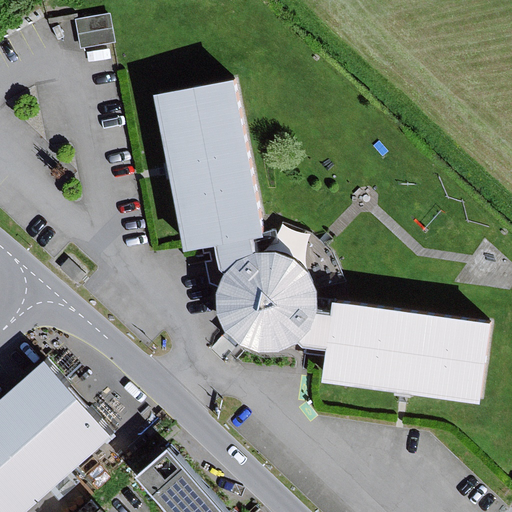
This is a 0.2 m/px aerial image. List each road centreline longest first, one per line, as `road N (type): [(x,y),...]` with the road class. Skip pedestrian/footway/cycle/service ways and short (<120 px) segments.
road 1 (unclassified): [(34,293),(76,312),(294,511)]
road 2 (unknown): [(153,297),(205,276),(316,322)]
